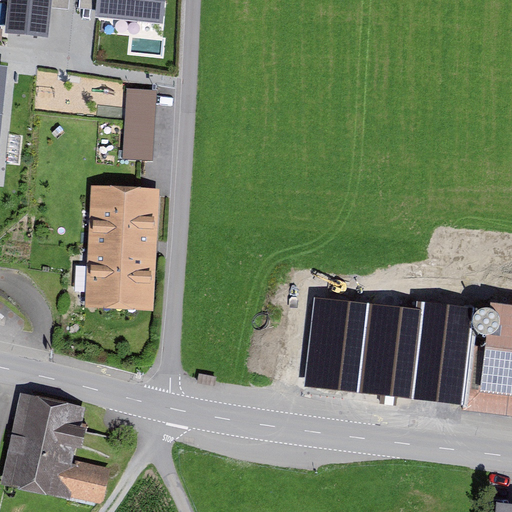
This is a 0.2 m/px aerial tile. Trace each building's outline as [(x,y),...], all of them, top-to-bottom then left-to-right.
[(52,0),(7,0),(4,39),(49,44),(52,0)] [(166,0),(97,0),(96,24),(164,30),(166,0)] [(156,93),(127,91),(124,161),(153,163),(156,93)] [(93,189),(85,313),(151,317),(158,193),(93,189)] [(511,310),(476,306),(466,387),(511,392),(511,310)] [(428,318),(365,311),(355,395),(419,402),(428,318)] [(46,497),(54,461),(65,410),(20,401),(1,488),(46,497)] [(99,509),(107,473),(54,461),(46,497),(99,509)]
